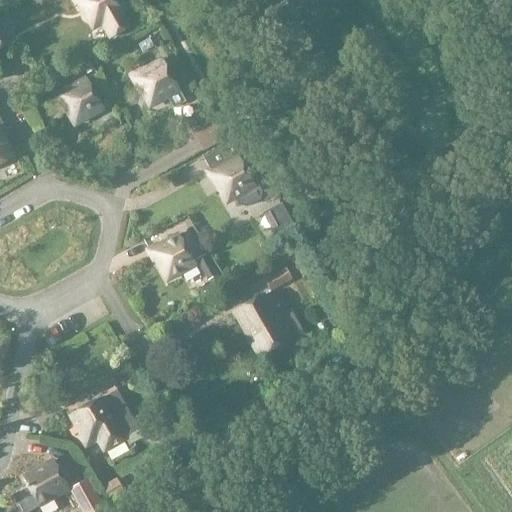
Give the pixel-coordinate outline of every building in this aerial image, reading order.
[(128,28),(120,13),(112,0),(73,0),(80,10),(83,8),(95,28),(101,25),(110,39),(128,28)] [(0,49),(9,44),(0,26),(0,49)] [(160,61),(131,77),(137,88),(140,86),(152,106),(177,92),(160,61)] [(88,62),(82,66),(87,74),(94,69),(88,62)] [(85,79),(56,95),(62,106),(65,104),(77,124),(102,110),(85,79)] [(179,100),(169,108),(180,122),(190,114),(179,100)] [(0,165),(13,159),(0,135),(0,126),(2,126),(0,121),(0,165)] [(213,121),(191,133),(201,152),(223,140),(213,121)] [(199,159),(207,173),(206,174),(212,185),(216,183),(228,202),(233,198),(237,206),(245,208),(258,200),(261,193),(255,183),(252,186),(235,158),(239,156),(230,140),(199,159)] [(167,281),(192,267),(174,237),(158,247),(157,247),(146,253),(152,264),(156,262),(167,281)] [(300,251),(289,257),(299,275),(301,279),(312,272),(300,251)] [(216,277),(204,255),(195,260),(207,282),(216,277)] [(269,293),(291,281),(284,268),(262,281),(269,293)] [(268,308),(262,297),(231,315),(257,359),(289,340),(301,333),(293,318),(290,314),(280,320),(272,306),(268,308)] [(69,418),(78,433),(71,436),(77,447),(83,443),(85,446),(96,440),(103,453),(123,442),(122,440),(137,432),(115,392),(69,418)] [(11,497),(20,511),(28,511),(36,507),(35,504),(55,493),(57,497),(67,491),(52,462),(21,479),(26,488),(11,497)] [(96,511),(102,509),(86,479),(84,481),(77,484),(67,490),(79,511),(96,511)]
